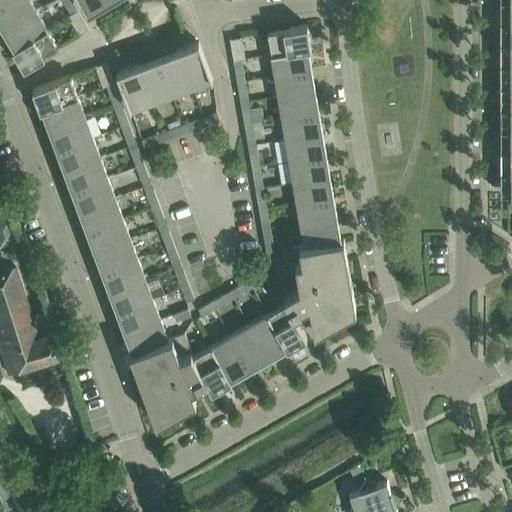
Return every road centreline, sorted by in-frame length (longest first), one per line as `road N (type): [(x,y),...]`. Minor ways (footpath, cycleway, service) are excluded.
road 1 (residential): [(141,481),(0,97)]
road 2 (residential): [(340,1),(349,91),(396,331)]
road 3 (residential): [(395,339),(141,481)]
road 4 (residential): [(463,281),(462,0)]
road 5 (residential): [(212,249),(216,162),(232,141),(205,15)]
road 6 (residential): [(205,15),(340,1)]
road 7 (residential): [(489,511),(457,380)]
road 8 (residential): [(410,392),(442,511)]
